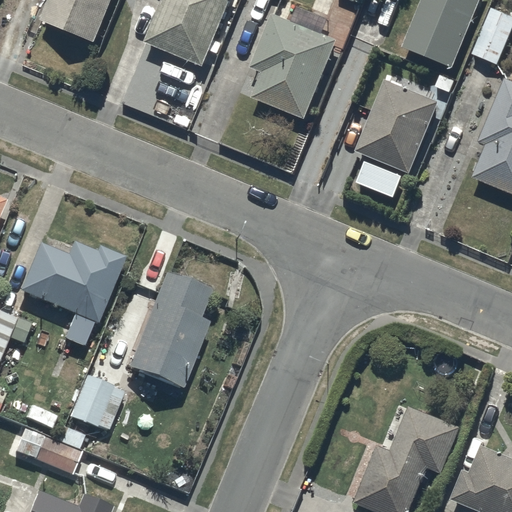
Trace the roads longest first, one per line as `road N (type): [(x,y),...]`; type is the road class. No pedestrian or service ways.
road 1 (residential): [(344,254),(0,110)]
road 2 (residential): [(344,254),(236,511)]
road 3 (residential): [(511,323),(344,254)]
